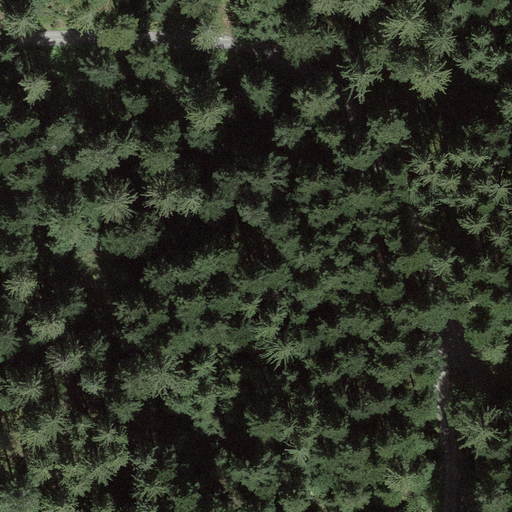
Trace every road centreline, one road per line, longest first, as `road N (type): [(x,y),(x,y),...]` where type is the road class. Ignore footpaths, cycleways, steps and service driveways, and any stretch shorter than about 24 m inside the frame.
road 1 (track): [(511,464),(385,168),(352,113),(322,84),(229,43),(17,42),(0,50)]
road 2 (track): [(440,294),(452,511)]
